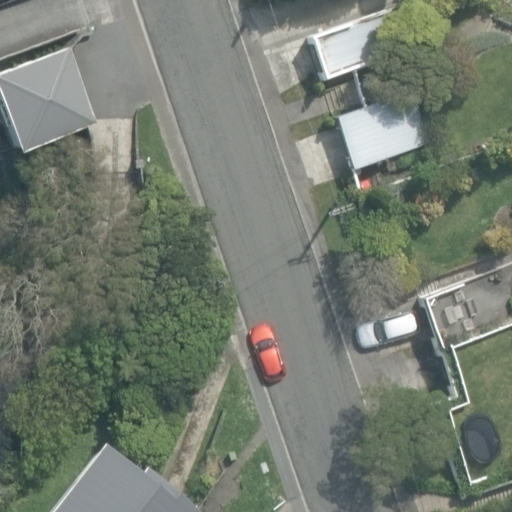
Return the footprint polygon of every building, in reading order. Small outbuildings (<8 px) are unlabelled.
[(308,30),(323,77),(405,49),(389,4),(308,30)] [(0,69),(0,114),(11,149),(90,121),(67,53),(66,48),(51,53),(0,69)] [(332,115),(350,169),(425,144),(408,91),(332,115)] [(420,297),(438,347),(511,320),(511,303),(499,268),(420,297)] [(197,511),(136,464),(132,469),(95,440),(38,511),(197,511)]
